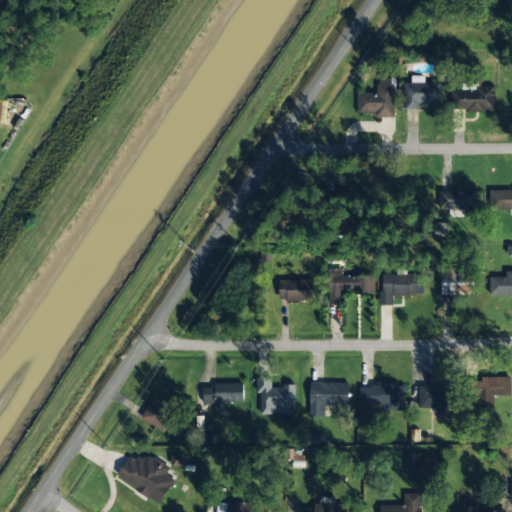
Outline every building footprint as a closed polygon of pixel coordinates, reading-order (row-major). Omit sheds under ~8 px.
[(404,83),(404,109),(418,109),(418,105),(440,105),(440,83),(424,83),(424,76),(411,76),(411,83),(404,83)] [(357,94),(357,113),(374,113),(374,118),(394,117),(393,85),(377,85),(377,94),(357,94)] [(493,88),(451,89),(451,111),(493,110),(493,88)] [(475,211),(476,192),(439,191),(439,211),(475,211)] [(342,276),(342,269),(327,269),(328,303),(342,303),(341,294),(374,293),(373,276),(342,276)] [(506,278),(490,277),(489,295),(511,295),(511,271),(506,271),(506,278)] [(441,295),(470,294),(469,273),(440,274),(441,295)] [(381,306),(393,306),(392,295),(423,295),(423,274),(381,275),(381,306)] [(278,280),(279,301),(313,301),(313,279),(278,280)] [(509,377),(480,377),(480,408),(495,408),(495,397),(510,396),(509,377)] [(295,386),(271,387),(271,378),(256,378),(256,393),(260,393),(260,414),(287,414),(287,406),(295,406),(295,386)] [(243,383),(214,384),(214,388),(202,388),(203,404),(214,404),(214,415),(225,414),(225,402),(243,402),(243,383)] [(348,384),(310,383),(309,417),(325,417),(325,406),(348,406),(348,384)] [(359,404),(385,405),(385,411),(404,411),(404,385),(359,384),(359,404)] [(450,388),(419,387),(418,409),(449,410),(450,388)] [(141,418),(163,432),(176,412),(154,398),(141,418)] [(184,464),(182,453),(170,456),(172,467),(184,464)] [(159,504),(174,480),(165,474),(169,468),(147,454),(142,462),(130,455),(116,477),(159,504)] [(406,470),(421,469),(421,454),(405,454),(406,470)] [(380,506),(379,511),(420,511),(421,494),(404,493),(403,506),(380,506)] [(301,507),(300,511),(344,511),(345,504),(335,504),(335,497),(320,497),(320,507),(301,507)] [(257,511),(258,503),(218,503),(218,511),(257,511)]
